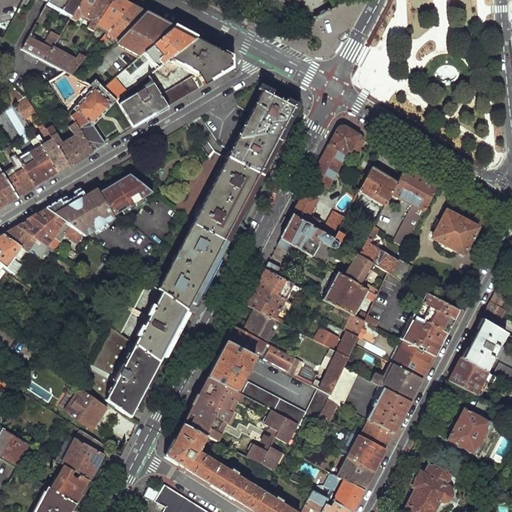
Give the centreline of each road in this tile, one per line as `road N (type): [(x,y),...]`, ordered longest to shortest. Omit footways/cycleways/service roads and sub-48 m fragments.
road 1 (residential): [(138,452),(332,91)]
road 2 (residential): [(0,220),(251,69),(262,53)]
road 3 (residential): [(511,236),(366,511)]
road 4 (secondary): [(332,91),(471,175)]
road 5 (secondary): [(510,160),(502,28)]
